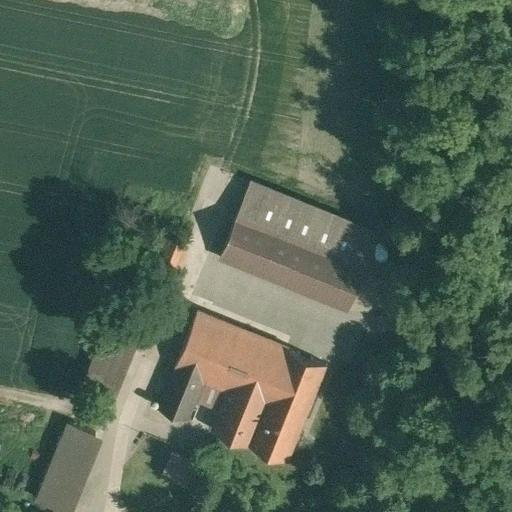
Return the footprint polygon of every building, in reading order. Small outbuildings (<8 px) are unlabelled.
[(385,228),(256,175),(225,252),(353,305),(385,228)] [(332,361),(197,308),(161,401),(197,415),(213,373),(231,380),(213,425),(294,456),(332,361)] [(124,384),(147,322),(109,309),(87,370),(124,384)] [(54,461),(48,476),(88,490),(108,433),(68,419),(54,461)] [(178,444),(166,474),(195,486),(208,456),(178,444)]
